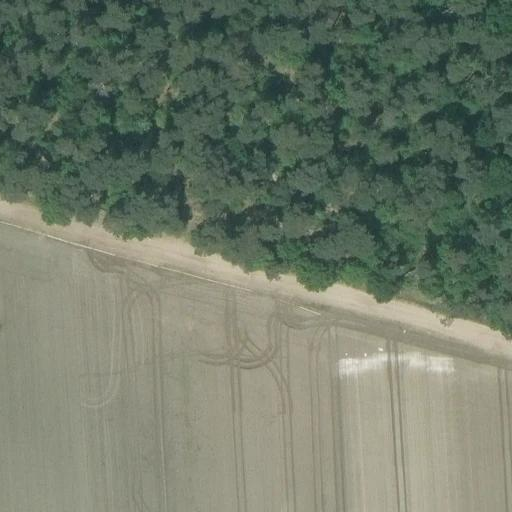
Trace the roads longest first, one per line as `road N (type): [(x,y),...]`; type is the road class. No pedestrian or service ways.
road 1 (track): [(0,201),(310,289)]
road 2 (track): [(310,289),(511,345)]
